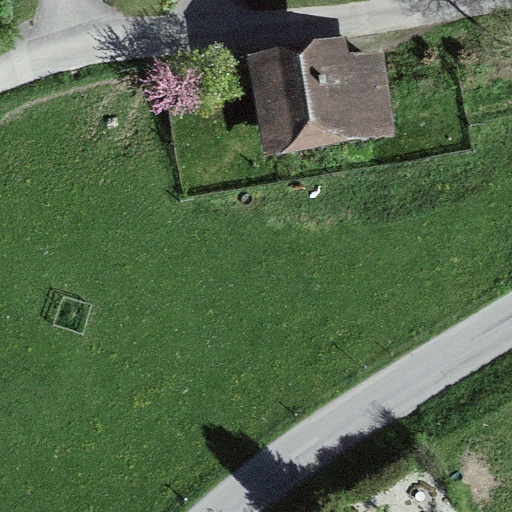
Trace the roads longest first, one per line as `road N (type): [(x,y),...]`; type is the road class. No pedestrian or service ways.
road 1 (residential): [(436,0),(82,38),(0,70)]
road 2 (tertiary): [(223,511),(298,451),(511,317)]
